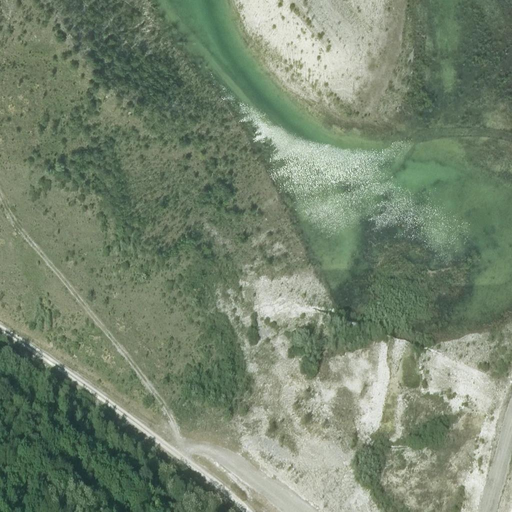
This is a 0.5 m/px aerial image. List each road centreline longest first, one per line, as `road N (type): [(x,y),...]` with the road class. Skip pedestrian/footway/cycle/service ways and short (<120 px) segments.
road 1 (track): [(0,197),(166,411),(168,446),(204,450),(299,511)]
road 2 (track): [(511,140),(481,130),(423,133),(370,181),(323,171),(264,126),(158,0)]
road 3 (track): [(246,511),(168,446),(0,331)]
road 4 (track): [(175,511),(112,459),(0,391)]
